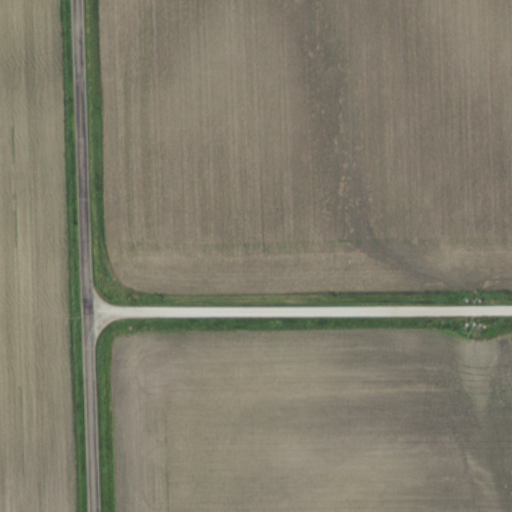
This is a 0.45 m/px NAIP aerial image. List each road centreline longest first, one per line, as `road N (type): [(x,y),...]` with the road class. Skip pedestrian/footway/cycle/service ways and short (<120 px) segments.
road 1 (residential): [(94,511),(76,0)]
road 2 (residential): [(88,312),(511,306)]
